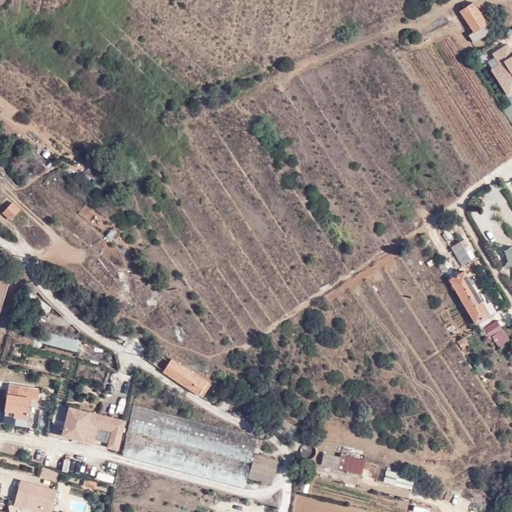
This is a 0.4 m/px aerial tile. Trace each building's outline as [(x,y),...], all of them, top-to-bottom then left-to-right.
[(473,3),(460,11),(473,32),(469,34),(474,42),(491,31),(473,3)] [(511,49),(508,43),(492,53),(494,57),(487,61),(492,68),(490,70),(508,98),(511,94),(511,49)] [(511,104),(503,110),(511,123),(511,122),(511,104)] [(20,209),(12,202),(2,213),(10,221),(20,209)] [(471,260),(460,242),(451,247),(461,266),(471,260)] [(442,262),(438,265),(445,277),(450,274),(442,262)] [(453,285),(463,302),(478,293),(464,271),(450,279),(451,281),(448,282),(450,286),(453,285)] [(478,293),(463,302),(476,323),(490,314),(485,304),(478,293)] [(485,304),(490,314),(495,311),(490,302),(485,304)] [(494,334),(502,329),(497,320),(484,328),(489,337),(494,334)] [(470,327),(457,335),(496,395),(511,419),(511,370),(504,358),(491,338),(489,339),(482,330),(477,333),(472,325),(470,327)] [(511,347),(511,346),(502,329),(494,334),(505,352),(511,347)] [(50,345),(77,352),(80,341),(53,334),(50,345)] [(199,395),(207,382),(171,359),(163,371),(199,395)] [(122,374),(112,372),(110,381),(120,383),(122,374)] [(210,384),(207,382),(199,395),(202,396),(210,384)] [(31,398),(37,399),(39,389),(10,385),(5,415),(16,417),(28,419),(30,407),(31,398)] [(52,421),(62,435),(118,449),(125,421),(57,403),(52,421)] [(123,456),(245,487),(258,438),(133,405),(123,456)] [(262,419),(247,406),(242,412),(257,425),(262,419)] [(16,417),(5,415),(4,423),(15,425),(16,417)] [(291,424),(282,419),(279,424),(288,429),(291,424)] [(361,474),(363,468),(365,459),(341,453),(340,458),(325,453),(322,465),(361,474)] [(278,461),(255,454),(249,477),(272,484),(278,461)] [(365,459),(363,468),(375,471),(377,463),(365,459)] [(56,481),(59,471),(43,466),(40,477),(56,481)] [(410,488),(412,479),(413,476),(397,472),(385,469),(383,480),(410,488)] [(48,511),(55,490),(21,481),(14,505),(39,511),(48,511)]
